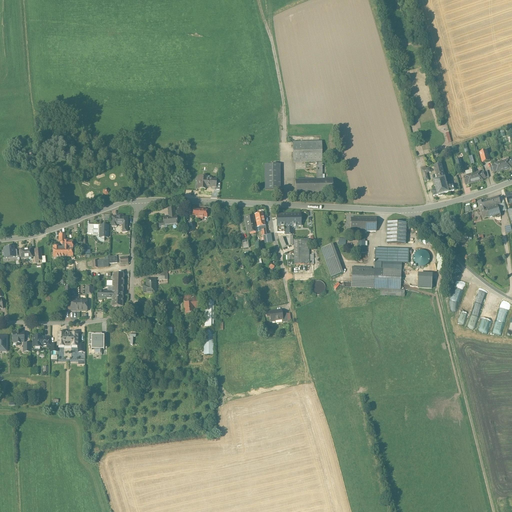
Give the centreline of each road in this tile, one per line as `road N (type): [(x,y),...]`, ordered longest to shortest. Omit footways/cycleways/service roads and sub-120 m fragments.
road 1 (residential): [(0,323),(125,314),(139,201)]
road 2 (tertiary): [(267,205),(413,211)]
road 3 (tertiary): [(0,239),(139,201)]
road 4 (unclassified): [(511,299),(465,267),(413,211)]
road 5 (tertiary): [(139,201),(267,205)]
